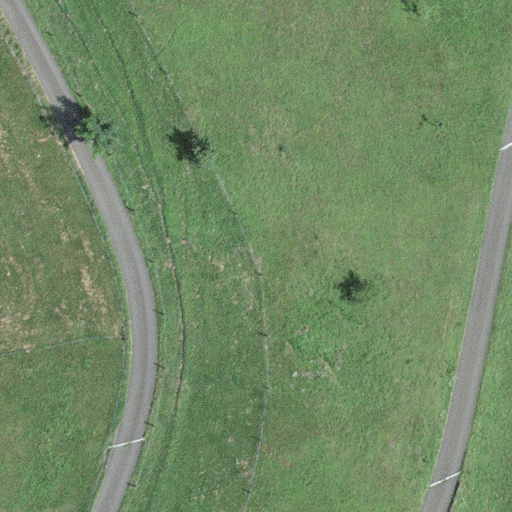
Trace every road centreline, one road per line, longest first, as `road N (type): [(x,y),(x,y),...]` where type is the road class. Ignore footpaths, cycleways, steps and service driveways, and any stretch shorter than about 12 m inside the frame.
road 1 (track): [(102,511),(141,370),(139,298),(116,221),(1,0)]
road 2 (track): [(511,163),(432,511)]
